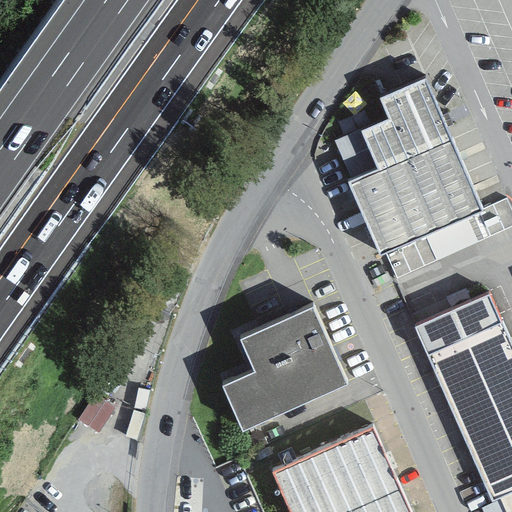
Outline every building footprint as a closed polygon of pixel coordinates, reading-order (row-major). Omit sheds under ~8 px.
[(425,71),(379,91),(388,112),(361,123),(362,126),(377,161),(350,173),(347,174),(379,248),(385,246),(397,274),(511,224),(511,207),(507,195),(484,205),(425,71)] [(334,138),(350,173),(377,161),(362,126),(334,138)] [(511,511),(511,339),(489,288),(415,321),(491,497),(500,493),(501,496),(507,511),(511,511)] [(256,362),(222,377),(243,423),(346,375),(312,300),(240,332),(256,362)] [(137,388),(133,408),(145,411),(149,390),(137,388)] [(98,433),(115,407),(95,394),(78,420),(98,433)] [(144,414),(133,410),(124,437),(136,441),(144,414)] [(417,511),(378,421),(278,468),(296,511),(417,511)] [(485,511),(507,511),(501,496),(482,505),(485,511)]
